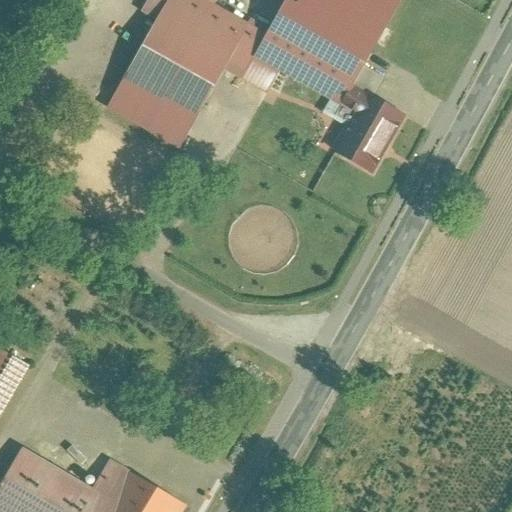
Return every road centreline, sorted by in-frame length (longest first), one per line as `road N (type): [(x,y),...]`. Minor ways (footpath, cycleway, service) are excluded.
road 1 (tertiary): [(323,377),(511,30)]
road 2 (unclassified): [(0,192),(323,377)]
road 3 (tertiary): [(245,511),(323,377)]
